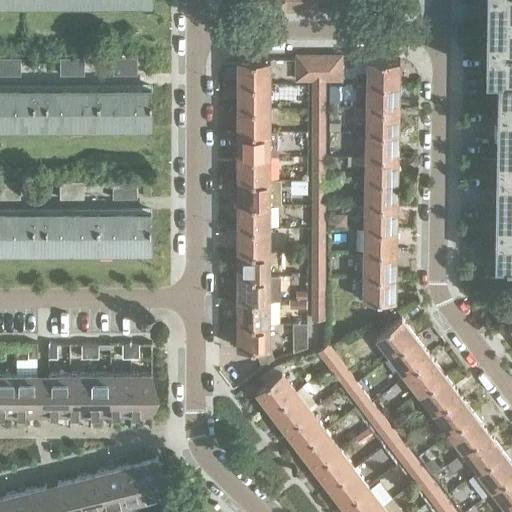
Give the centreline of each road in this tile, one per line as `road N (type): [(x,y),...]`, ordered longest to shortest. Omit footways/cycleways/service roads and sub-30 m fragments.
road 1 (residential): [(511,403),(438,284),(439,17)]
road 2 (residential): [(189,297),(190,21)]
road 3 (residential): [(190,21),(439,17)]
road 4 (residential): [(258,511),(215,470),(189,426),(189,297)]
road 5 (residential): [(189,297),(0,298)]
